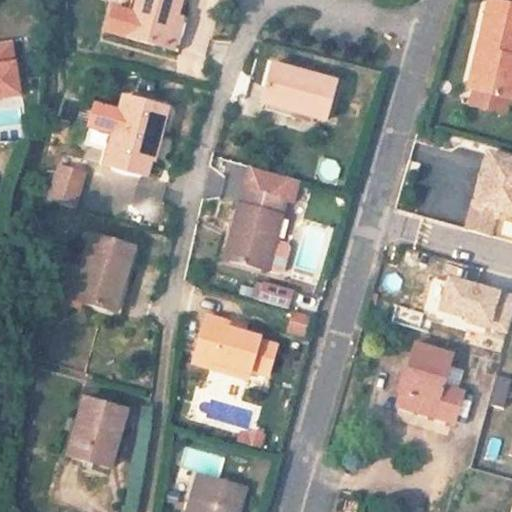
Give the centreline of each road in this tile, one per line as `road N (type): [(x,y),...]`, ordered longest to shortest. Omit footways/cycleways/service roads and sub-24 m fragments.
road 1 (residential): [(255,0),(203,143),(141,511)]
road 2 (unclassified): [(292,511),(422,41)]
road 3 (residential): [(422,41),(280,0)]
